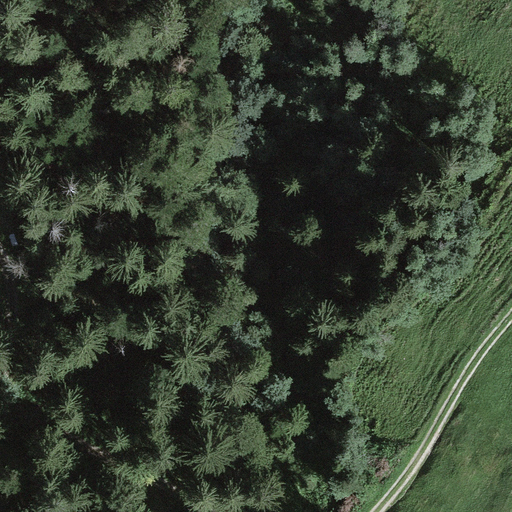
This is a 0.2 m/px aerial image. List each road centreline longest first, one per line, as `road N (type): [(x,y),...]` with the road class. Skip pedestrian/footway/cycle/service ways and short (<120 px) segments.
road 1 (track): [(0,252),(14,303),(3,385),(9,401),(211,511)]
road 2 (track): [(376,511),(511,314)]
